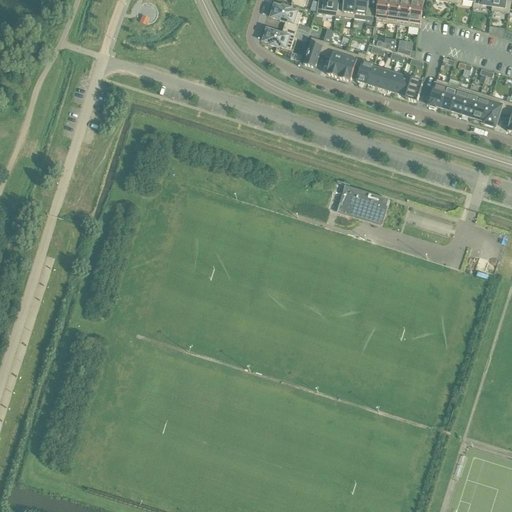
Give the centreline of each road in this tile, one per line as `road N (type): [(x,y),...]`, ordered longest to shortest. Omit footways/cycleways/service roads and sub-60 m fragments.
road 1 (unclassified): [(511,188),(103,59),(0,387)]
road 2 (residential): [(260,0),(251,41),(280,67),(511,142)]
